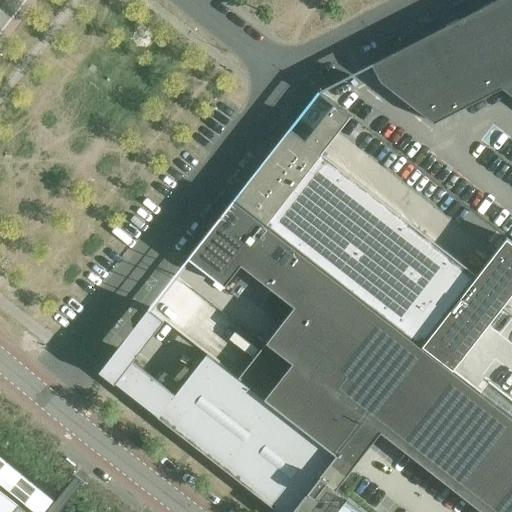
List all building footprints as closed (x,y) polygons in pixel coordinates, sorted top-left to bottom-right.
[(511,0),(495,0),(461,18),(381,59),(372,64),(381,82),(399,96),(434,123),(502,88),(511,95),(511,0)] [(476,274),(322,153),(351,117),(333,104),(314,129),(306,140),(290,128),(234,199),(421,345),(476,274)] [(511,511),(511,417),(234,200),(188,257),(225,286),(242,265),(295,306),(238,378),(337,455),(292,511),(368,511),(337,488),(382,431),(485,511),(511,511)] [(511,245),(504,239),(421,345),(480,391),(488,380),(511,398),(511,315),(505,310),(503,313),(499,310),(511,294),(511,245)] [(176,394),(133,361),(165,321),(149,308),(117,349),(100,371),(279,511),(291,511),(336,455),(207,354),(176,394)] [(0,511),(18,511),(0,497),(0,511)]
